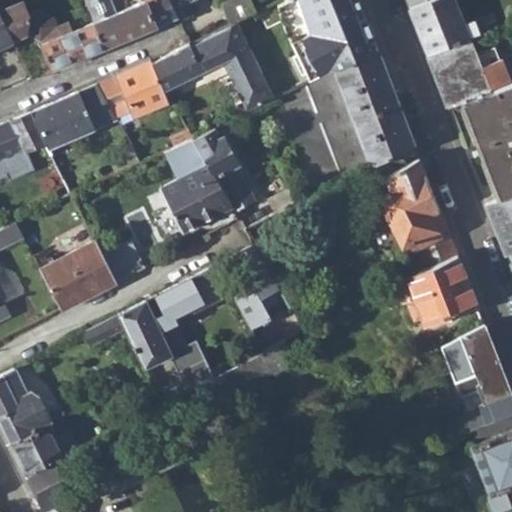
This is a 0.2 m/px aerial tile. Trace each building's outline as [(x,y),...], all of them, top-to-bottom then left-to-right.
[(86,0),(96,23),(106,47),(158,26),(147,1),(117,14),(110,0),(86,0)] [(194,0),(170,0),(182,23),(195,16),(189,2),(194,0)] [(232,0),(223,5),(232,24),(234,23),(257,11),(252,0),(232,0)] [(302,39),(284,0),(279,0),(277,1),(291,44),(302,39)] [(308,83),(378,48),(358,0),(284,0),(302,39),(291,44),(308,83)] [(425,0),(409,6),(427,53),(469,37),(454,0),(425,0)] [(13,39),(27,33),(32,15),(25,3),(1,14),(13,39)] [(0,45),(13,39),(1,14),(0,12),(0,45)] [(27,33),(42,41),(58,30),(54,21),(40,12),(32,15),(27,33)] [(71,26),(58,30),(42,41),(53,69),(106,47),(96,23),(73,32),(71,26)] [(196,72),(220,61),(245,114),(271,101),(234,23),(232,24),(151,63),(165,87),(196,72)] [(427,53),(448,106),(462,101),(489,90),(509,82),(499,56),(496,57),(492,46),(475,52),(469,37),(427,53)] [(306,83),(343,179),(414,142),(378,48),(308,83),(306,83)] [(96,82),(114,113),(132,104),(137,112),(169,94),(168,91),(165,87),(151,63),(149,60),(96,82)] [(171,97),(201,82),(196,72),(165,87),(168,91),(169,94),(171,97)] [(462,101),(499,199),(511,193),(511,80),(509,82),(489,90),(462,101)] [(47,144),(48,147),(117,118),(114,113),(96,82),(30,109),(31,111),(47,144)] [(27,154),(47,144),(31,111),(0,123),(0,142),(7,157),(24,148),(27,154)] [(233,205),(241,220),(256,210),(255,202),(257,200),(215,129),(195,139),(208,162),(233,205)] [(189,229),(233,205),(208,162),(195,139),(194,137),(167,150),(182,176),(165,187),(189,229)] [(40,161),(51,185),(65,180),(53,155),(40,161)] [(458,256),(420,158),(385,173),(366,181),(374,198),(378,196),(403,246),(412,242),(425,269),(458,256)] [(261,185),(276,212),(298,201),(282,172),(261,185)] [(511,251),(511,193),(499,199),(486,204),(506,254),(511,251)] [(115,281),(144,266),(130,238),(102,253),(115,281)] [(40,268),(61,309),(115,281),(102,253),(95,240),(40,268)] [(238,255),(253,284),(273,274),(256,245),(238,255)] [(423,315),(425,320),(476,300),(458,256),(425,269),(407,276),(417,299),(410,302),(416,317),(423,315)] [(0,320),(8,316),(1,301),(0,301),(0,320)] [(129,331),(147,367),(171,355),(171,354),(188,346),(176,323),(160,331),(145,302),(121,315),(129,331)] [(93,349),(129,331),(121,315),(85,333),(93,349)] [(474,393),(486,425),(511,413),(511,393),(484,323),(442,345),(463,397),(474,393)] [(241,363),(253,387),(299,363),(287,339),(241,363)] [(195,388),(207,411),(253,387),(241,363),(195,388)] [(30,392),(18,368),(0,377),(0,420),(12,445),(36,433),(53,425),(55,424),(41,397),(33,391),(30,392)] [(511,511),(511,413),(486,425),(468,432),(473,445),(470,446),(491,495),(486,498),(491,511),(511,511)] [(28,477),(68,455),(54,427),(53,425),(36,433),(12,445),(28,477)] [(45,511),(73,499),(60,473),(82,464),(82,461),(90,457),(88,454),(92,452),(89,444),(68,455),(28,477),(45,511)] [(45,511),(44,511),(81,511),(74,498),(73,499),(45,511)]
